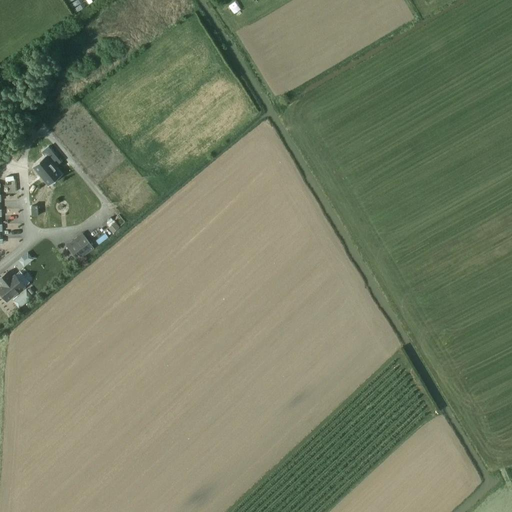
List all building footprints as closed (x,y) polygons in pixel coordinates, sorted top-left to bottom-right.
[(62,175),(48,158),(54,154),(49,147),(42,152),(46,156),(33,167),(49,186),(62,175)] [(109,228),(113,233),(119,227),(115,223),(109,228)] [(66,246),(77,261),(94,248),(83,233),(66,246)] [(105,234),(96,240),(98,243),(108,237),(105,234)] [(0,287),(0,292),(7,301),(26,286),(16,274),(13,277),(9,272),(0,278),(0,285),(1,287),(0,287)] [(13,301),(20,308),(33,296),(26,289),(13,301)]
